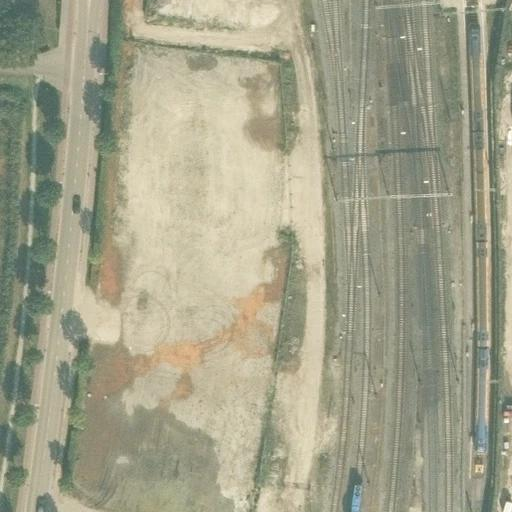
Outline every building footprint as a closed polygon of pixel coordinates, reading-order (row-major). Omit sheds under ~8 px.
[(273,145),(283,65),(128,46),(122,94),(144,96),(147,73),(253,87),(246,142),(273,145)] [(283,228),(292,155),(239,148),(230,221),(283,228)] [(109,163),(108,213),(132,213),(133,163),(109,163)] [(232,249),(230,272),(255,275),(257,251),(232,249)] [(247,328),(271,329),(273,283),(249,282),(247,328)] [(264,367),(269,333),(245,328),(239,362),(264,367)] [(248,511),(260,420),(137,405),(123,511),(248,511)]
